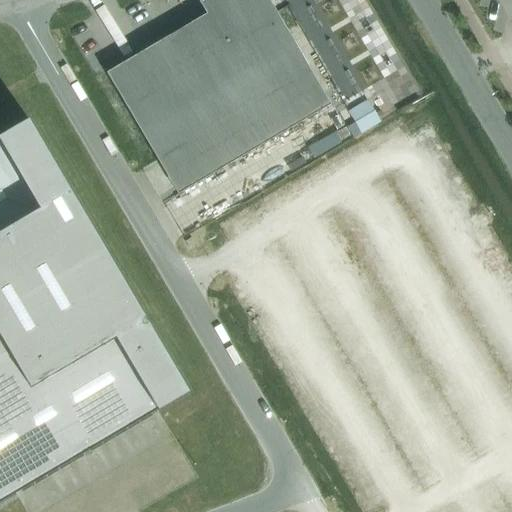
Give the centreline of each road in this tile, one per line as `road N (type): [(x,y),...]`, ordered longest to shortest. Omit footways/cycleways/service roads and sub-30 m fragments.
road 1 (unclassified): [(15,2),(301,489),(244,511)]
road 2 (unclassified): [(511,150),(424,0)]
